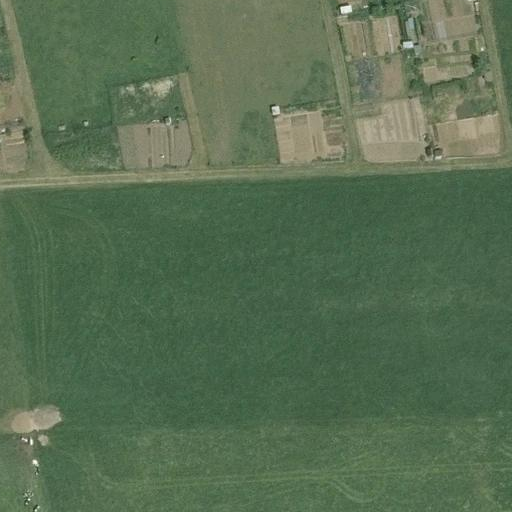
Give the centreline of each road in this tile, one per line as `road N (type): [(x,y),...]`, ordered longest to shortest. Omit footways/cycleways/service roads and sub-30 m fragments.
road 1 (track): [(0,187),(511,163)]
road 2 (track): [(4,0),(40,184)]
road 3 (track): [(324,0),(357,170)]
road 4 (track): [(510,163),(483,0)]
